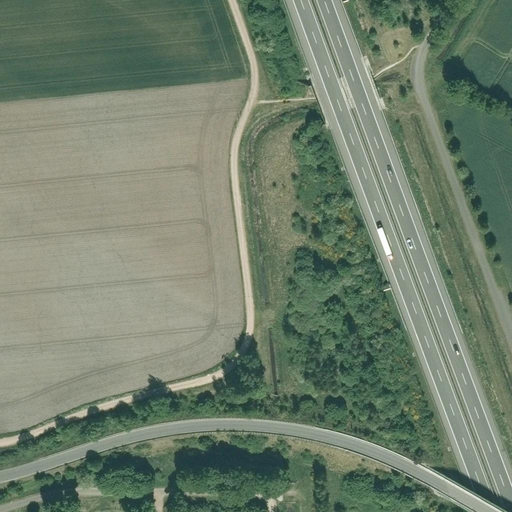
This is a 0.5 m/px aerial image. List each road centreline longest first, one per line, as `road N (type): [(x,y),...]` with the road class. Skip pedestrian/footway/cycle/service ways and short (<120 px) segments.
road 1 (track): [(0,443),(211,378),(243,350),(252,329),(233,157),(252,71),(231,0)]
road 2 (motorway): [(301,0),(490,511)]
road 3 (motorway): [(511,505),(324,0)]
road 4 (residential): [(432,477),(356,442),(260,422),(141,433),(0,477)]
road 5 (unclassified): [(511,340),(417,80),(423,50),(452,0)]
